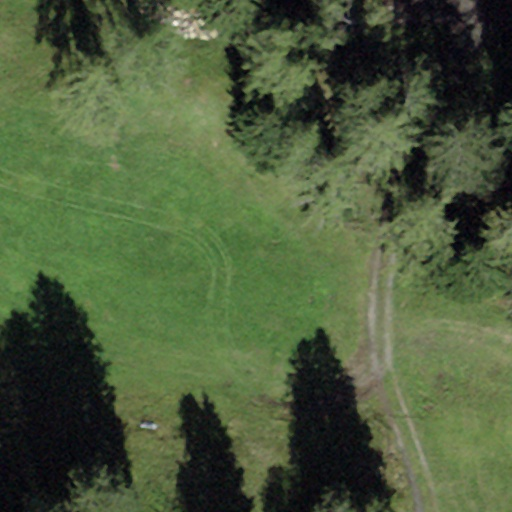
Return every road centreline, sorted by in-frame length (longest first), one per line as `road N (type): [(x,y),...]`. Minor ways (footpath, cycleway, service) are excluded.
road 1 (track): [(430,511),(398,290),(414,138),(443,18)]
road 2 (track): [(369,0),(443,18),(511,9)]
